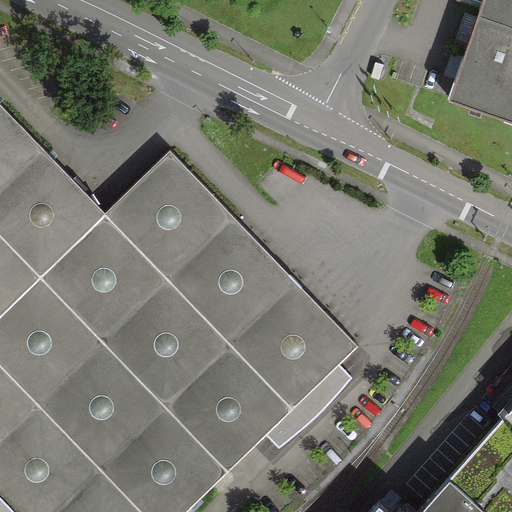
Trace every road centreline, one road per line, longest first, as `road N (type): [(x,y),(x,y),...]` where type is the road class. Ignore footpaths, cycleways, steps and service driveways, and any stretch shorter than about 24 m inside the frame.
road 1 (secondary): [(64,0),(314,124)]
road 2 (secondary): [(314,124),(511,224)]
road 3 (unclassified): [(314,124),(379,0)]
